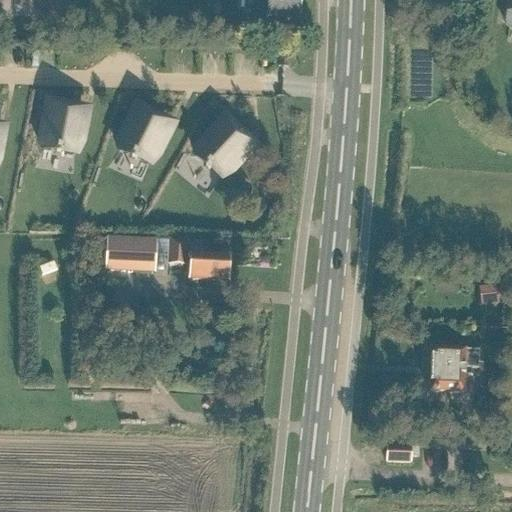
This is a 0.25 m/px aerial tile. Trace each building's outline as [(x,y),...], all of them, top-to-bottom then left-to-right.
[(252,6),(251,16),(296,22),(298,0),(251,0),(251,6),(252,6)] [(281,81),(245,79),(244,108),(280,110),(281,81)] [(40,119),(37,134),(43,135),(40,150),(75,157),(84,112),(50,105),(46,121),(40,119)] [(124,138),(117,151),(149,166),(169,126),(138,110),(130,125),(125,122),(118,135),(124,138)] [(204,146),(194,157),(220,180),(251,147),(225,123),(214,135),(210,131),(199,142),(204,146)] [(167,240),(166,267),(185,267),(187,241),(185,241),(186,238),(169,237),(169,240),(167,240)] [(106,240),(105,273),(153,275),(155,242),(106,240)] [(187,255),(186,280),(225,282),(227,258),(187,255)] [(495,286),(478,289),(480,307),(497,305),(495,286)] [(149,326),(130,331),(134,346),(153,341),(149,326)] [(428,348),(427,389),(462,391),(463,366),(481,367),(481,363),(477,363),(477,350),(428,348)] [(387,446),(385,464),(409,465),(410,447),(387,446)]
